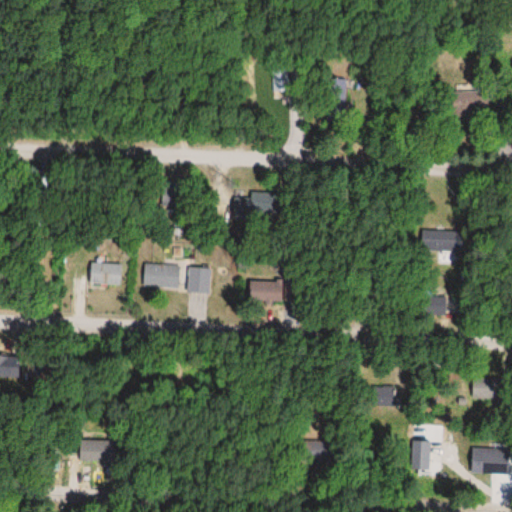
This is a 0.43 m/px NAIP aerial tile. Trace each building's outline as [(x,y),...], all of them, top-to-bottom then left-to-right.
[(345,78),(328,78),(328,113),(345,113),(345,78)] [(485,116),(485,92),(452,92),(452,116),(485,116)] [(161,205),(178,205),(178,182),(161,182),(161,205)] [(460,251),(460,231),(425,231),(425,251),(460,251)] [(120,263),(89,263),(89,286),(120,286),(120,263)] [(177,288),(178,265),(143,263),(142,287),(177,288)] [(202,270),(190,270),(190,283),(202,283),(202,270)] [(282,281),(246,281),(246,301),(282,301),(282,281)] [(497,377),(471,378),(472,401),(498,400),(497,377)] [(395,408),(395,387),(373,387),(373,408),(395,408)] [(114,462),(114,441),(79,441),(79,462),(114,462)] [(471,474),(504,474),(504,449),(471,449),(471,474)]
